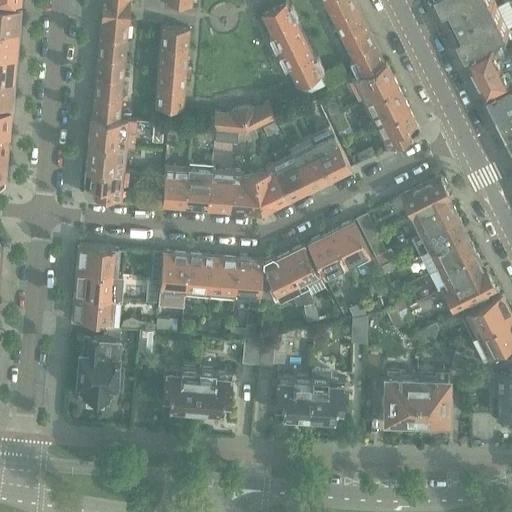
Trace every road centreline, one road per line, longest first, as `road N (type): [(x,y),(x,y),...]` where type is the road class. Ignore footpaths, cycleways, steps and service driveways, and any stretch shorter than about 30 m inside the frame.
road 1 (residential): [(42,213),(259,233),(463,136)]
road 2 (secondary): [(511,492),(413,496),(235,484)]
road 3 (residential): [(22,462),(42,213)]
road 4 (secondary): [(235,484),(22,462)]
road 5 (residential): [(42,213),(61,0)]
road 6 (residential): [(463,136),(395,0)]
road 7 (secondary): [(17,495),(136,511)]
